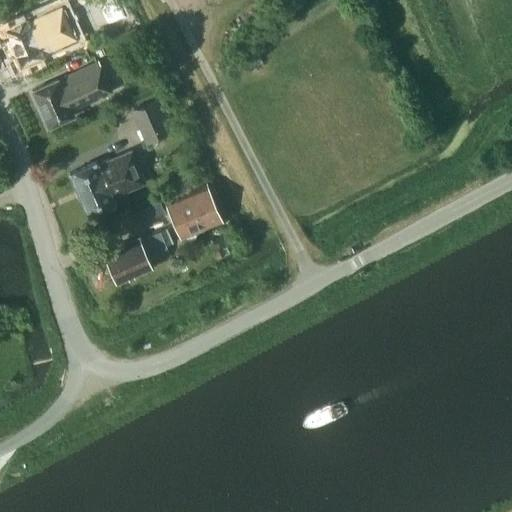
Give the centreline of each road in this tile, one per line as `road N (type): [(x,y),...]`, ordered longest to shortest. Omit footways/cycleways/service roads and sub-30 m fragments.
road 1 (unclassified): [(83,364),(157,368),(511,180)]
road 2 (unclassified): [(83,364),(0,117)]
road 3 (unclassified): [(0,450),(52,419),(83,364)]
